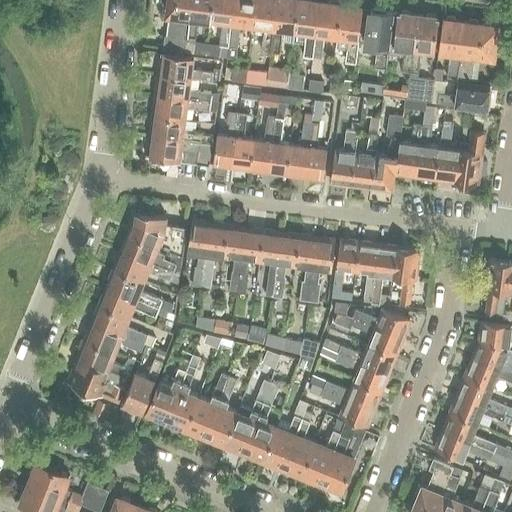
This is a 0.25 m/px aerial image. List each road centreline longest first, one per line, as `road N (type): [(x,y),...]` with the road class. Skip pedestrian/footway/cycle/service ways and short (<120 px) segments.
road 1 (residential): [(458,226),(101,177)]
road 2 (residential): [(370,511),(437,353),(458,226)]
road 3 (residential): [(269,511),(9,406)]
road 4 (residential): [(9,406),(101,177)]
road 5 (residential): [(101,177),(125,0)]
